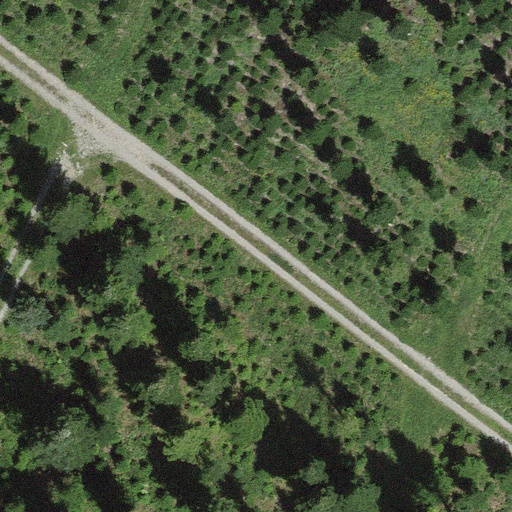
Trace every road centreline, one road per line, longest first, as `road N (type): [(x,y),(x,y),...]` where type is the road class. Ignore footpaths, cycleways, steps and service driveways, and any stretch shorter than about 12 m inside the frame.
road 1 (track): [(511,445),(0,57)]
road 2 (track): [(511,229),(431,383)]
road 3 (track): [(142,0),(82,120)]
